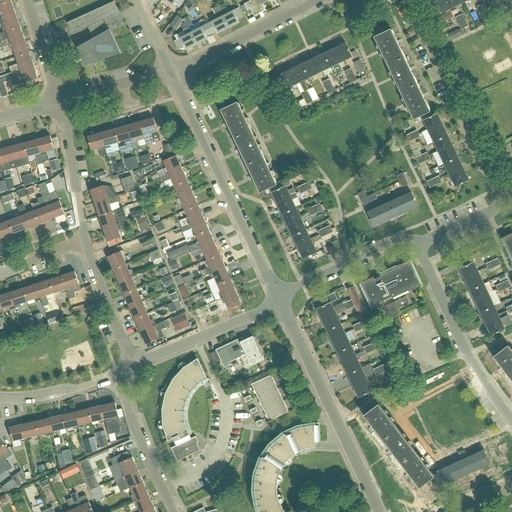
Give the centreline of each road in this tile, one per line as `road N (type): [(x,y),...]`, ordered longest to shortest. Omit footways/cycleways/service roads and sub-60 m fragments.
road 1 (unclassified): [(278,299),(172,73)]
road 2 (unclassified): [(380,511),(278,299)]
road 3 (residential): [(502,192),(409,0)]
road 4 (residential): [(511,421),(467,354),(418,244)]
road 5 (residential): [(131,364),(278,299)]
road 6 (residential): [(278,299),(394,242),(418,244)]
road 7 (residential): [(171,511),(118,377)]
road 8 (unclassified): [(172,73),(300,7)]
road 9 (residential): [(131,364),(84,244)]
road 10 (residential): [(84,244),(66,123)]
road 11 (residential): [(0,397),(118,377)]
